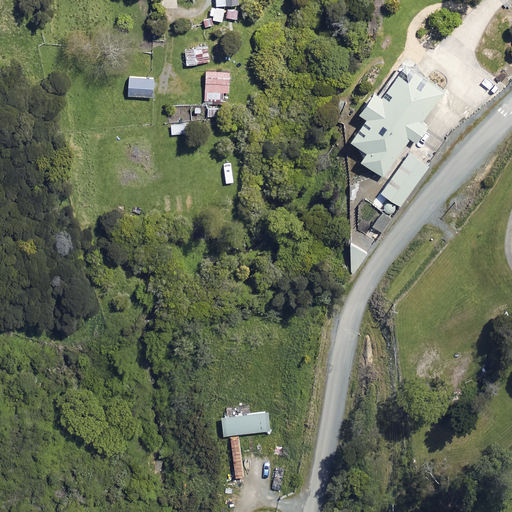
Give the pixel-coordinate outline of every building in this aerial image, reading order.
[(224,21),(226,9),(212,7),(211,14),(214,14),(213,19),(224,21)] [(240,8),(229,8),(228,20),(239,20),(240,8)] [(210,61),(208,46),(186,49),(188,64),(210,61)] [(444,90),(416,69),(408,79),(398,72),(381,95),(375,90),(359,111),(367,117),(351,138),(367,150),(361,159),(383,175),(411,137),(416,141),(427,126),(421,121),(444,90)] [(230,71),(207,70),(206,102),(221,102),(222,92),(230,92),(230,71)] [(155,78),(130,77),(129,95),(154,96),(155,78)] [(187,123),(172,124),(173,134),(188,133),(187,123)] [(429,165),(410,152),(382,192),(401,205),(429,165)] [(394,218),(383,210),(372,226),(383,234),(394,218)] [(271,411),(223,416),(224,434),(272,429),(271,411)]
